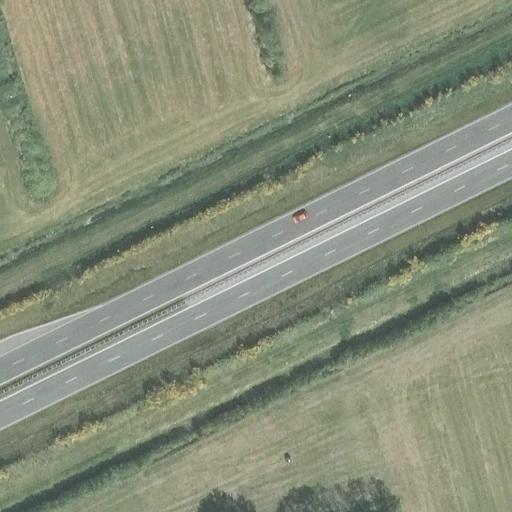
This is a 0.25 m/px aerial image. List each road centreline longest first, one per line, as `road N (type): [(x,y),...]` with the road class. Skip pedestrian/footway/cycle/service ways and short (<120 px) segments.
road 1 (trunk): [(511,119),(0,372)]
road 2 (trunk): [(0,416),(511,164)]
